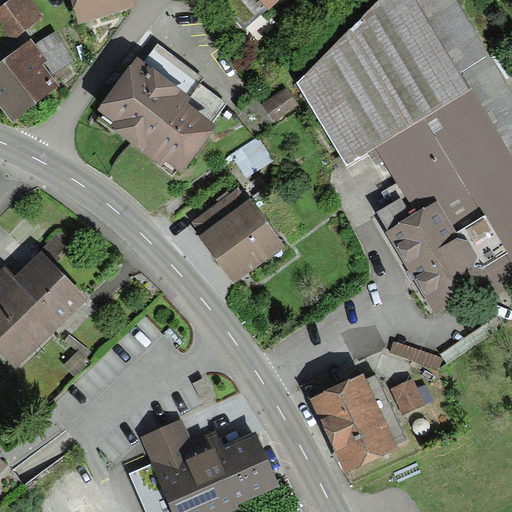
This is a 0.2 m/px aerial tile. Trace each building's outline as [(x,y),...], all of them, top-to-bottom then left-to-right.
[(42,19),(28,0),(14,0),(0,10),(0,36),(7,45),(42,19)] [(70,0),(79,28),(136,11),(133,0),(70,0)] [(285,0),(218,0),(245,31),(267,12),(269,14),(285,0)] [(384,0),(299,91),(345,171),(376,154),(404,201),(414,219),(440,204),(457,233),(487,216),(511,259),(484,274),(492,289),(497,298),(511,289),(511,96),(454,0),(384,0)] [(49,64),(33,43),(7,63),(0,67),(0,109),(12,125),(59,88),(44,68),(49,64)] [(205,81),(159,44),(123,87),(102,113),(117,125),(113,130),(162,170),(167,164),(181,176),(217,132),(207,124),(224,104),(202,86),(205,81)] [(288,89),(264,105),(275,122),(299,107),(288,89)] [(236,155),(249,176),(276,160),(263,139),(236,155)] [(204,238),(200,240),(234,288),(286,251),(251,203),(247,205),(238,193),(194,224),(204,238)] [(404,201),(379,216),(389,234),(385,236),(409,277),(435,322),(492,289),(484,274),(511,259),(487,216),(457,233),(440,204),(414,219),(404,201)] [(59,233),(47,246),(59,257),(71,243),(59,233)] [(0,353),(15,370),(56,331),(85,304),(42,258),(17,282),(4,269),(0,272),(0,353)] [(375,377),(314,404),(347,479),(397,457),(393,447),(404,442),(375,377)] [(414,382),(393,391),(403,416),(424,408),(414,382)] [(188,422),(143,441),(154,466),(130,476),(145,511),(242,511),(242,510),(283,492),(256,431),(240,438),(234,424),(196,440),(188,422)]
